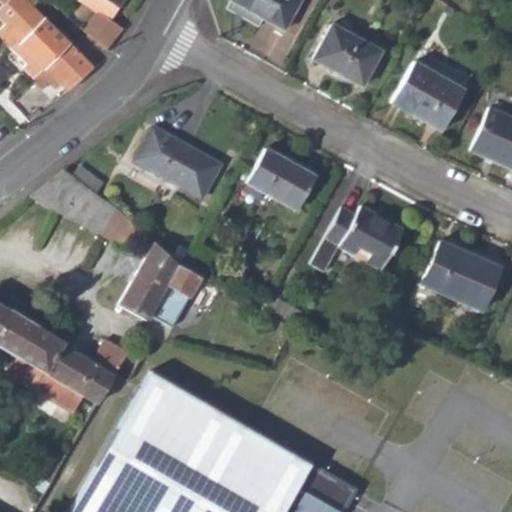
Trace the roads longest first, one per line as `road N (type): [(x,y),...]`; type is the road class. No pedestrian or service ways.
road 1 (residential): [(155,31),(511,221)]
road 2 (residential): [(2,179),(118,83),(155,31)]
road 3 (unknown): [(0,253),(69,280),(114,319)]
road 4 (unclassified): [(460,405),(396,511)]
